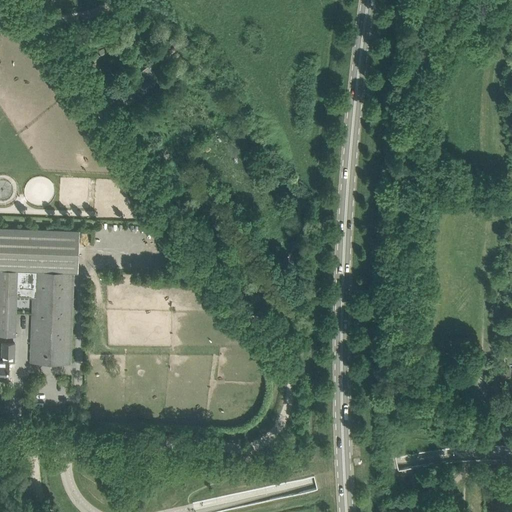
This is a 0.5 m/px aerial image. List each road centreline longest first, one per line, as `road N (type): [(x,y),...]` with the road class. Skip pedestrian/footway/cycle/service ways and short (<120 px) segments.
road 1 (secondary): [(346,511),(341,283),(368,0)]
road 2 (track): [(39,21),(171,212),(278,348)]
road 3 (unclassified): [(250,446),(0,438)]
